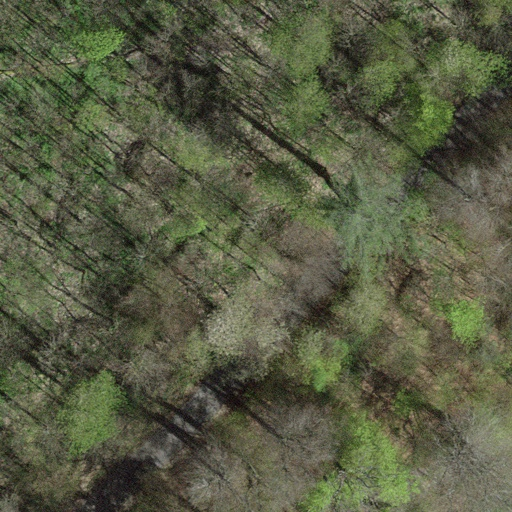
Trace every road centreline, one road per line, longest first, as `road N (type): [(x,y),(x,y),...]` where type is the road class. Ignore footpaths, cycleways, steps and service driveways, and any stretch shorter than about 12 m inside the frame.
road 1 (residential): [(69,511),(511,102)]
road 2 (track): [(378,511),(511,432)]
